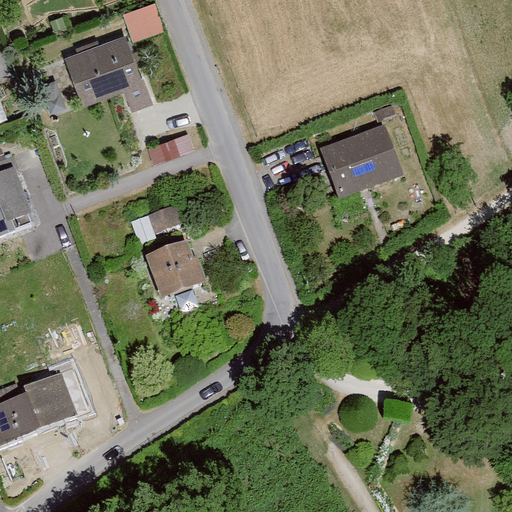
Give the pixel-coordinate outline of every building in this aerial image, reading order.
[(155,0),(154,0),(123,11),(134,41),(166,29),(155,0)] [(126,32),(66,54),(83,103),(125,88),(132,109),(154,102),(144,73),(141,74),(126,32)] [(397,115),(393,105),(374,112),(378,122),(397,115)] [(404,175),(385,124),(321,148),(339,198),(404,175)] [(156,166),(182,156),(175,137),(148,146),(156,166)] [(0,238),(36,225),(14,168),(0,172),(0,238)] [(183,227),(176,208),(149,218),(156,237),(183,227)] [(188,268),(181,249),(143,264),(159,304),(203,287),(195,265),(188,268)] [(122,423),(79,319),(56,328),(58,332),(40,340),(48,358),(64,352),(97,433),(122,423)] [(0,448),(77,418),(60,376),(18,394),(20,399),(0,406),(0,448)]
